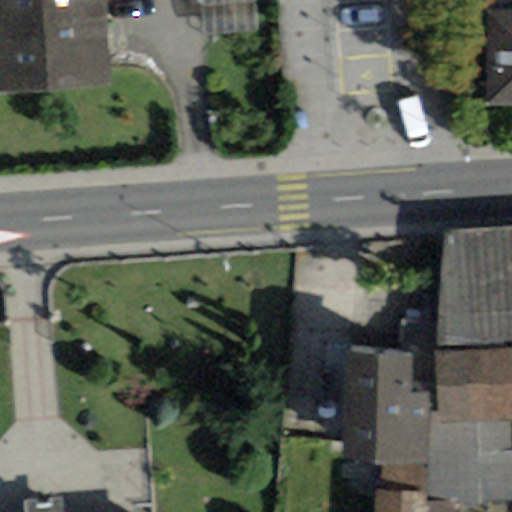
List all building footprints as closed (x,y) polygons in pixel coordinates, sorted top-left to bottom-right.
[(0,0),(0,96),(111,85),(102,0),(0,0)] [(255,0),(200,0),(203,35),(258,32),(255,0)] [(511,10),(488,10),(487,107),(511,107),(511,10)] [(511,227),(444,232),(434,352),(511,347),(511,227)] [(511,420),(511,347),(434,352),(438,412),(439,425),(510,420),(511,420)] [(410,355),(345,353),(340,477),(380,479),(380,467),(426,468),(428,413),(429,395),(409,394),(410,355)] [(511,448),(510,420),(439,425),(438,412),(428,413),(426,468),(425,497),(425,504),(458,506),(511,503),(511,448)] [(379,494),(425,497),(426,468),(380,467),(380,479),(379,494)] [(424,511),(425,504),(425,497),(379,494),(374,494),(373,511),(424,511)] [(62,511),(62,499),(23,502),(23,511),(62,511)]
